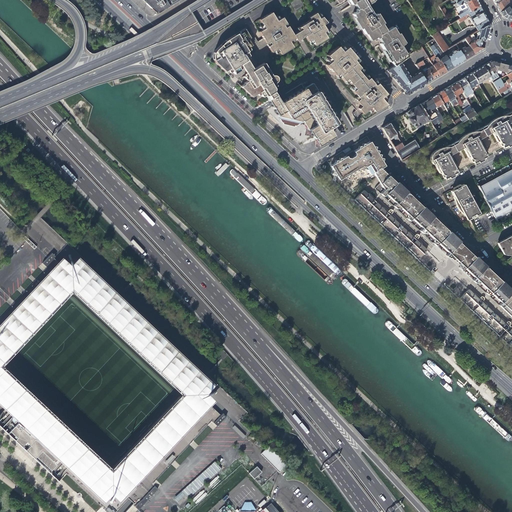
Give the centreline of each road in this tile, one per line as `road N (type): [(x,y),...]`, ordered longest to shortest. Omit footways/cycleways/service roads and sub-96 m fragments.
road 1 (secondary): [(102,0),(511,390)]
road 2 (motorway): [(0,92),(291,410),(370,511)]
road 3 (motorway): [(238,322),(0,66)]
road 4 (secondary): [(511,368),(298,169)]
road 5 (motorway): [(422,511),(257,330),(238,322)]
road 6 (motorway): [(392,511),(238,322)]
road 7 (residential): [(511,228),(469,241),(412,189),(372,124)]
road 8 (residential): [(308,162),(196,56),(187,65)]
road 9 (secondary): [(298,169),(187,65)]
road 10 (residential): [(404,104),(316,0)]
